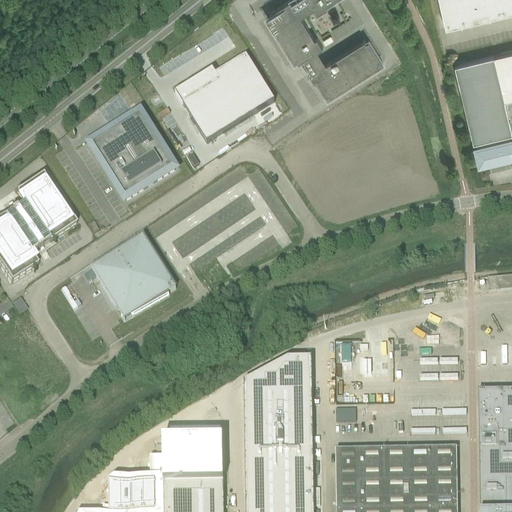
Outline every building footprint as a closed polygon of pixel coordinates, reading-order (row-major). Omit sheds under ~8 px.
[(272,14),(267,17),(295,62),(298,60),(299,62),(304,59),(313,72),(311,73),(324,94),(326,93),(328,98),(384,62),(369,39),(367,41),(365,39),(327,63),(319,50),(324,47),(318,37),(316,38),(302,16),(308,12),(315,7),(318,12),(328,6),(327,4),(333,0),(294,0),(293,1),(291,0),(290,0),(270,12),(272,14)] [(511,0),(440,0),(447,27),(511,11),(511,0)] [(490,55),(511,50),(511,42),(488,47),(490,55)] [(511,50),(456,64),(474,142),(475,141),(477,147),(476,148),(480,165),(511,157),(511,155),(511,126),(505,99),(511,97),(511,50)] [(212,71),(175,95),(206,146),(275,103),(246,57),(215,76),(212,71)] [(92,151),(125,202),(175,171),(140,115),(118,129),(124,139),(92,151)] [(4,218),(0,221),(0,269),(11,286),(37,268),(30,257),(37,253),(37,254),(43,250),(42,249),(49,245),(49,246),(76,228),(42,178),(16,196),(23,207),(17,211),(13,206),(8,210),(11,215),(5,220),(4,218)] [(169,298),(168,296),(176,290),(143,239),(91,271),(116,311),(118,310),(120,313),(118,314),(121,318),(122,317),(125,320),(131,316),(132,319),(169,298)] [(511,277),(487,279),(488,293),(511,290),(511,277)] [(288,361),(244,384),(245,511),(313,511),(311,360),(288,361)] [(511,511),(511,392),(478,393),(479,511),(511,511)] [(223,511),(223,441),(162,442),(163,458),(150,459),(150,478),(114,478),(108,483),(108,506),(102,507),(102,511),(223,511)] [(335,452),(336,511),(457,511),(456,450),(335,452)]
